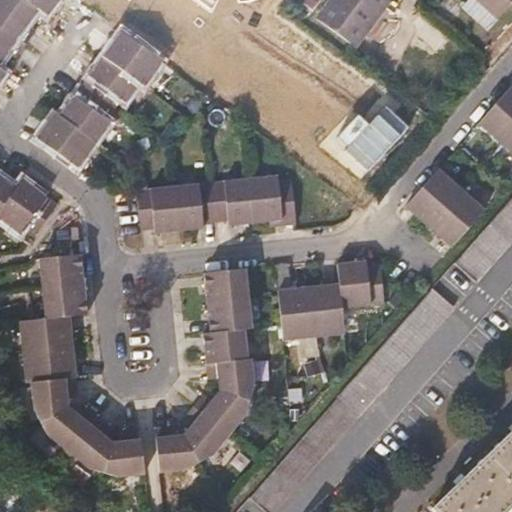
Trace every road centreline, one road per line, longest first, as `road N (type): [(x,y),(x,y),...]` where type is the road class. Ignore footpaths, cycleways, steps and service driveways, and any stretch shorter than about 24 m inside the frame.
road 1 (residential): [(169,261),(368,233),(511,63)]
road 2 (residential): [(300,511),(511,274)]
road 3 (residential): [(102,266),(109,374),(131,395),(158,392),(177,364),(169,261)]
road 4 (residential): [(0,133),(95,199),(102,266)]
road 5 (residential): [(0,132),(86,14)]
